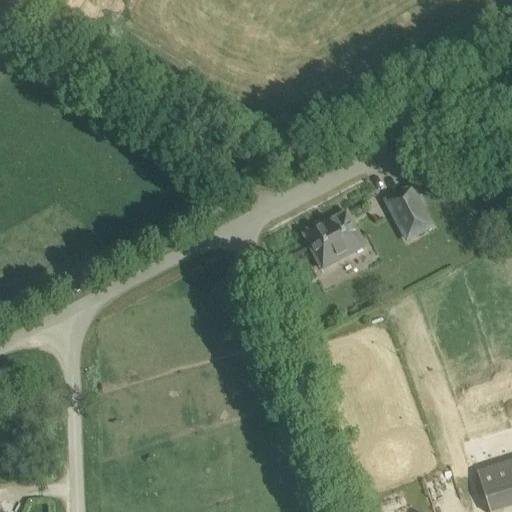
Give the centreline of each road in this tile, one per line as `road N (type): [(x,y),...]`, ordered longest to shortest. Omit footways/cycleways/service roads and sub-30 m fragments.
road 1 (unclassified): [(64,326),(292,209),(511,75)]
road 2 (unclassified): [(81,511),(64,326)]
